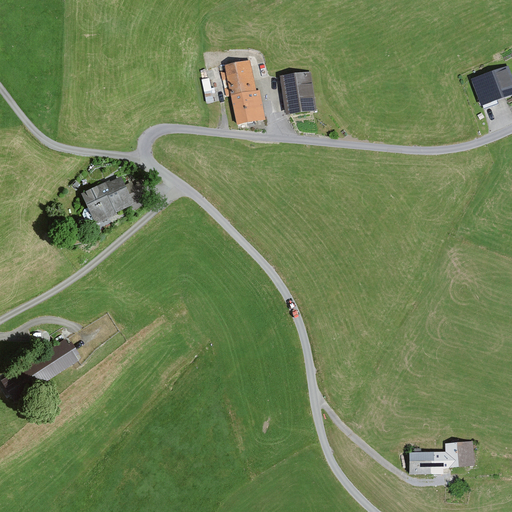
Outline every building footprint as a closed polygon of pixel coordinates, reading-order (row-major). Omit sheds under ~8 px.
[(250,60),(225,64),(226,70),(221,71),(226,97),(232,96),(237,125),(265,119),(260,90),(256,91),(250,60)] [(511,73),(509,65),(471,78),(481,105),(511,94),(511,73)] [(313,73),(282,78),(287,116),(318,112),(313,73)] [(110,179),(81,193),(96,224),(118,213),(117,212),(130,205),(135,203),(125,184),(121,176),(110,181),(110,179)] [(132,181),(125,184),(135,203),(130,205),(132,210),(151,200),(141,181),(134,185),(132,181)] [(1,380),(15,402),(78,361),(79,361),(65,340),(1,380)] [(446,451),(410,452),(409,474),(443,473),(443,469),(449,468),(449,467),(475,466),(473,441),(446,443),(446,451)]
